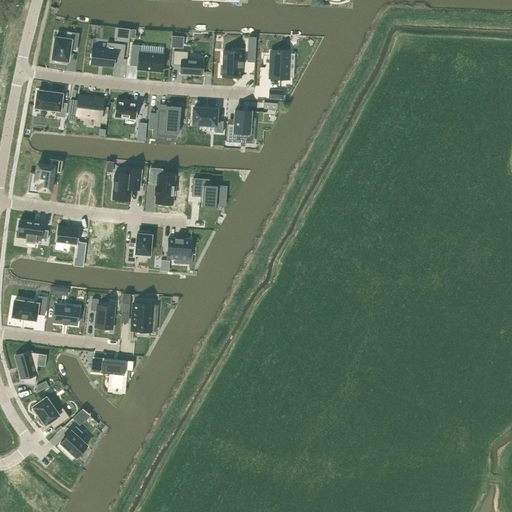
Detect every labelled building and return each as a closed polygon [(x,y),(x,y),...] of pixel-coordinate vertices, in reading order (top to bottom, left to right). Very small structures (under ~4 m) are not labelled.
[(65,39),(55,37),(52,58),(55,59),(55,61),(65,63),(65,60),(67,61),(70,46),(77,47),(79,33),(66,31),(65,39)] [(92,48),(90,64),(113,67),(114,59),(123,60),(124,45),(107,43),(106,50),(92,48)] [(140,45),(132,45),(130,65),(138,66),(137,69),(162,72),(164,55),(139,52),(140,45)] [(187,51),(173,50),(172,64),(180,65),(180,73),(202,74),(203,60),(187,59),(187,51)] [(223,51),(222,76),(241,77),(242,52),(223,51)] [(271,51),(270,78),(288,79),(290,52),(271,51)] [(61,94),(38,91),(36,107),(56,110),(56,116),(64,117),(66,104),(60,103),(61,94)] [(70,99),(68,119),(76,120),(76,116),(101,119),(103,99),(78,96),(77,100),(70,99)] [(137,103),(115,101),(114,117),(136,119),(137,103)] [(178,134),(180,107),(166,106),(165,111),(156,110),(155,125),(149,125),(153,126),(152,136),(156,136),(164,137),(164,132),(178,134)] [(209,109),(193,108),(192,124),(215,125),(215,132),(222,133),(223,121),(216,121),(217,109),(209,109),(209,108),(209,109)] [(227,124),(226,141),(236,142),(237,136),(249,137),(251,111),(235,110),(234,124),(227,124)] [(63,161),(50,159),(49,166),(37,164),(35,179),(30,178),(28,192),(38,194),(39,190),(50,191),(52,181),(53,181),(52,181),(52,177),(53,177),(53,176),(53,172),(61,173),(63,161)] [(150,168),(149,183),(157,184),(157,187),(155,187),(155,189),(156,189),(155,193),(154,193),(154,195),(156,195),(155,203),(172,204),(172,194),(175,195),(175,186),(173,186),(174,176),(161,175),(162,169),(150,168)] [(112,199),(130,201),(131,189),(139,190),(141,170),(126,169),(125,174),(115,173),(115,175),(114,175),(113,181),(114,181),(112,199)] [(206,179),(193,178),(191,196),(202,197),(201,207),(215,208),(216,199),(225,199),(226,187),(203,185),(204,179),(206,179)] [(17,229),(18,229),(17,236),(26,238),(25,243),(35,244),(35,239),(40,240),(40,239),(47,240),(48,230),(47,230),(47,231),(42,230),(43,224),(19,221),(18,226),(17,226),(17,229)] [(79,229),(57,226),(55,242),(77,245),(79,229)] [(97,229),(95,244),(117,247),(119,232),(111,231),(111,230),(106,230),(97,229)] [(128,246),(127,261),(135,262),(136,254),(150,255),(151,235),(149,235),(149,232),(139,231),(139,234),(137,233),(136,247),(128,246)] [(168,238),(167,258),(189,259),(190,239),(168,238)] [(12,316),(35,320),(36,314),(44,315),(47,297),(38,296),(37,303),(14,300),(12,316)] [(96,310),(95,327),(112,329),(114,307),(98,305),(98,299),(92,298),(90,310),(96,310)] [(134,303),(132,330),(150,331),(156,331),(158,305),(152,305),(152,304),(134,303)] [(54,304),(52,322),(77,325),(79,307),(54,304)] [(30,352),(15,356),(21,378),(23,378),(24,382),(34,384),(39,353),(31,352),(30,352)] [(91,360),(90,371),(111,373),(110,389),(122,390),(124,372),(132,373),(133,360),(124,359),(124,363),(91,360)] [(56,412),(46,397),(33,406),(34,408),(32,409),(36,415),(38,414),(45,424),(48,422),(53,429),(69,417),(63,408),(56,412)] [(75,426),(60,442),(66,448),(66,449),(67,449),(69,451),(69,452),(70,451),(76,457),(87,445),(78,437),(82,432),(75,426)] [(55,456),(50,463),(58,470),(64,463),(55,456)] [(3,509),(1,511),(32,511),(32,497),(18,497),(18,502),(3,502),(3,509)]
